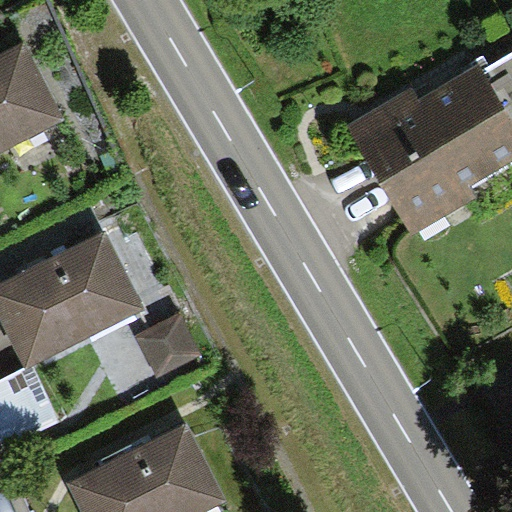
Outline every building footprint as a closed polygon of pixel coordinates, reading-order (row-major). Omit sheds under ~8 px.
[(28,38),(0,52),(0,156),(70,124),(28,38)] [(415,95),(358,130),(420,230),(477,195),(470,184),(511,158),(511,126),(480,74),(424,109),(415,95)] [(106,228),(0,279),(0,318),(28,372),(34,370),(148,310),(106,228)] [(183,314),(137,337),(160,383),(206,359),(183,314)] [(28,372),(0,385),(0,434),(5,446),(58,423),(34,370),(28,372)] [(511,384),(491,396),(511,434),(511,384)] [(189,423),(69,482),(83,511),(207,511),(228,502),(189,423)]
